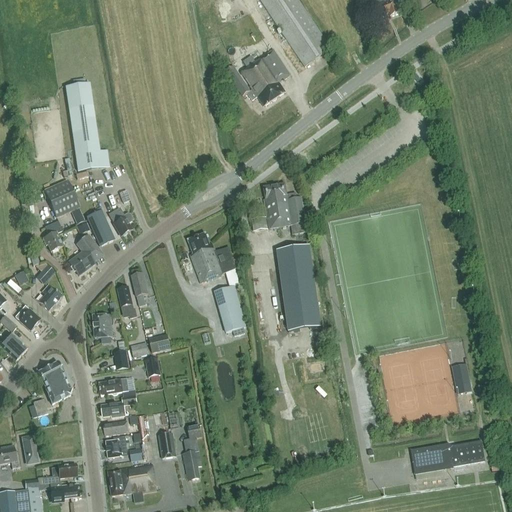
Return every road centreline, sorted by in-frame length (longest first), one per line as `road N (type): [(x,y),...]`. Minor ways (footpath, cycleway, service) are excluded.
road 1 (tertiary): [(61,339),(81,303),(134,250),(371,72),(488,0)]
road 2 (tertiary): [(97,511),(84,393),(61,339)]
